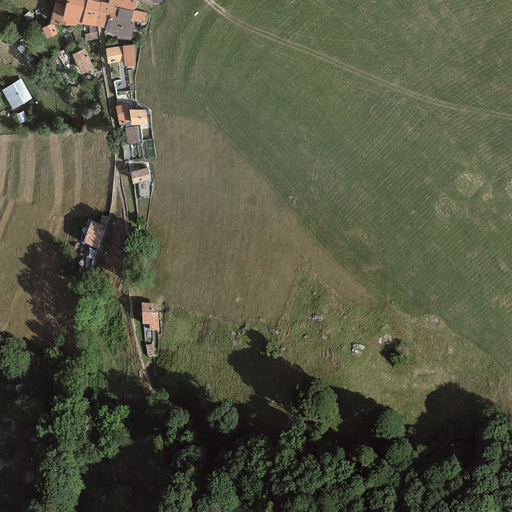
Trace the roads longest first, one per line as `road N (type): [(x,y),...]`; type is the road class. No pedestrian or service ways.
road 1 (track): [(207,0),(297,57),(511,120)]
road 2 (residential): [(90,281),(117,172),(100,27),(104,0)]
